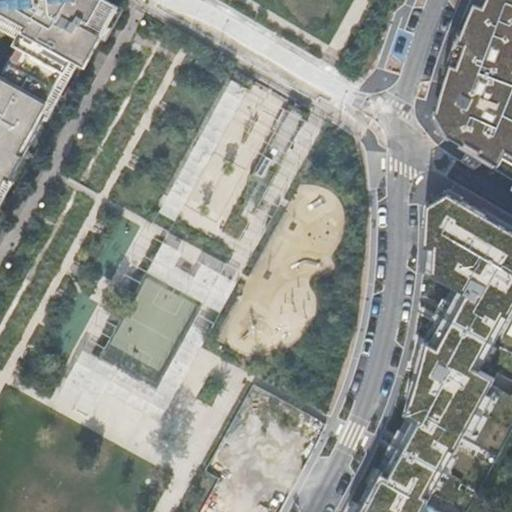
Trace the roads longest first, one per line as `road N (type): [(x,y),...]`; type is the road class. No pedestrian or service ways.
road 1 (residential): [(309,511),(371,392),(388,329),(402,134)]
road 2 (residential): [(167,0),(402,134)]
road 3 (residential): [(402,134),(404,101),(438,0)]
road 4 (residential): [(402,134),(511,199)]
